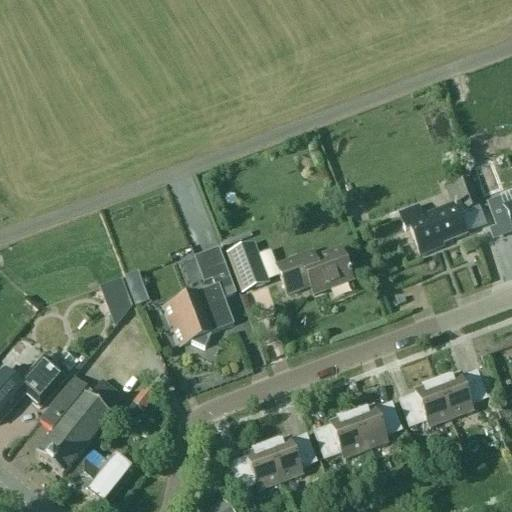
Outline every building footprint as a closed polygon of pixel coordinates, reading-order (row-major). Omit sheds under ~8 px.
[(478,208),(468,181),(453,187),(460,205),(463,214),(478,208)] [(511,206),(504,210),(500,200),(486,205),(494,226),(507,221),(511,233),(511,206)] [(434,249),(466,237),(454,207),(421,220),(423,225),(409,231),(419,258),(435,252),(434,249)] [(268,285),(253,245),(225,255),(240,296),(268,285)] [(214,289),(162,309),(177,349),(188,345),(204,352),(210,336),(233,328),(223,301),(235,297),(217,251),(194,260),(203,285),(212,282),(214,289)] [(313,298),(351,284),(339,252),(313,262),(311,255),(275,269),(287,298),(310,289),(313,298)] [(68,357),(66,355),(61,361),(69,368),(73,364),(74,362),(68,357)] [(1,374),(0,375),(0,423),(23,397),(38,411),(65,381),(41,360),(16,388),(1,374)] [(434,383),(449,423),(471,415),(469,408),(486,402),(475,375),(459,381),(457,377),(449,381),(447,378),(434,383)] [(101,383),(98,387),(92,395),(72,380),(38,422),(54,435),(35,459),(61,480),(85,450),(110,420),(106,416),(121,398),(101,383)] [(427,431),(449,423),(434,383),(421,388),(422,391),(413,394),(415,398),(398,404),(408,431),(425,425),(427,431)] [(157,396),(145,387),(132,404),(143,413),(157,396)] [(349,415),(364,455),(386,447),(384,440),(400,434),(390,407),(374,413),(372,409),(363,413),(362,410),(349,415)] [(342,463),(364,455),(349,415),(336,419),(337,422),(328,426),(330,429),(313,436),(323,463),(340,456),(342,463)] [(264,446),(279,487),(301,479),(298,472),(315,466),(305,439),(288,445),(287,441),(278,444),(277,441),(264,446)] [(257,495),(279,487),(264,446),(251,451),(252,454),(243,458),(244,461),(228,467),(238,495),(254,488),(257,495)] [(103,464),(92,455),(67,485),(100,511),(104,511),(133,476),(112,460),(110,463),(106,460),(103,464)]
